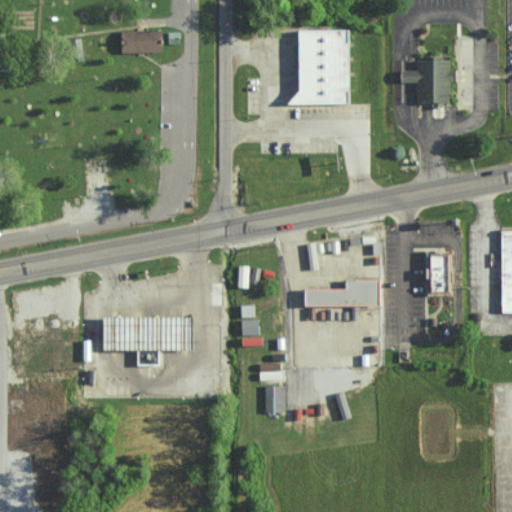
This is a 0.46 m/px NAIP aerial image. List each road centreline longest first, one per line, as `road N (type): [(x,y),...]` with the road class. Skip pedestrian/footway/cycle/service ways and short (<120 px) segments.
road 1 (secondary): [(0,271),(511,175)]
road 2 (residential): [(0,240),(174,205),(183,168),(188,0)]
road 3 (residential): [(226,231),(225,0)]
road 4 (residential): [(476,0),(477,19),(401,21),(402,123),(431,139)]
road 5 (residential): [(431,139),(477,124),(477,19)]
